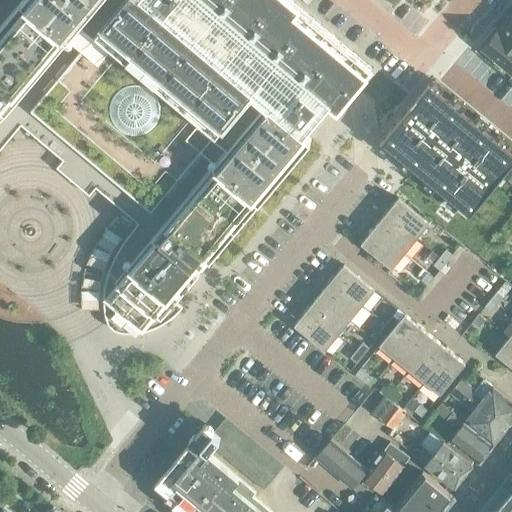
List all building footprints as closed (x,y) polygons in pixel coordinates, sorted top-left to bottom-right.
[(371,67),(289,0),(22,0),(0,26),(0,119),(4,115),(145,231),(135,243),(128,237),(118,250),(111,264),(106,280),(104,296),(105,312),(107,320),(111,326),(123,333),(138,332),(150,329),(163,324),(173,316),(183,306),(175,300),(209,258),(311,139),(348,94),(371,67)] [(412,0),(423,9),(425,6),(430,0),(412,0)] [(495,26),(495,27),(511,41),(511,13),(499,29),(495,26)] [(511,41),(495,27),(480,44),(507,67),(511,71),(511,41)] [(511,163),(511,150),(428,82),(407,108),(401,115),(380,140),(471,214),(511,163)] [(398,196),(385,212),(416,237),(429,222),(398,196)] [(385,212),(373,227),(404,252),(416,237),(385,212)] [(404,252),(373,227),(361,242),(392,267),(404,252)] [(446,262),(453,254),(446,248),(440,256),(446,262)] [(446,262),(440,256),(433,264),(440,269),(446,262)] [(343,263),(331,278),(362,303),(374,288),(343,263)] [(421,278),(428,284),(434,276),(427,271),(421,278)] [(331,278),(319,293),(350,319),(362,303),(331,278)] [(497,303),(504,296),(497,290),(491,298),(497,303)] [(319,293),(306,308),(337,334),(350,319),(319,293)] [(491,311),(497,303),(491,298),(484,305),(491,311)] [(337,334),(306,308),(294,324),(325,349),(337,334)] [(472,320),(479,326),(485,318),(478,312),(472,320)] [(394,356),(420,325),(404,313),(398,320),(392,328),(385,337),(379,344),(394,356)] [(392,328),(398,320),(391,315),(385,323),(392,328)] [(392,328),(385,323),(378,331),(385,337),(392,328)] [(394,356),(409,369),(435,337),(420,325),(394,356)] [(409,369),(425,381),(450,350),(435,337),(409,369)] [(511,340),(508,337),(495,352),(511,365),(511,340)] [(364,356),(371,348),(364,342),(357,350),(364,356)] [(364,356),(357,350),(351,358),(358,363),(364,356)] [(450,350),(425,381),(440,393),(465,362),(450,350)] [(355,373),(362,380),(368,373),(360,367),(355,373)] [(462,378),(456,385),(509,426),(511,422),(511,399),(492,385),(482,398),(473,392),(476,389),(462,378)] [(387,397),(392,390),(385,384),(379,390),(387,397)] [(456,385),(450,393),(464,403),(466,400),(475,407),(472,411),(465,421),(493,443),(495,444),(509,426),(456,385)] [(392,390),(387,397),(395,403),(400,396),(392,390)] [(385,396),(373,412),(394,427),(406,412),(385,396)] [(414,409),(422,416),(427,409),(419,403),(414,409)] [(465,421),(442,403),(435,411),(459,429),(450,440),(478,462),(493,443),(465,421)] [(213,430),(212,430),(205,424),(198,433),(194,433),(189,439),(190,443),(155,484),(168,495),(171,491),(179,497),(173,505),(181,511),(272,511),(273,511),(253,495),(256,491),(209,451),(213,446),(263,487),(270,478),(213,430)] [(330,437),(315,455),(351,486),(365,469),(330,437)] [(433,454),(424,447),(421,451),(415,447),(411,452),(455,486),(473,464),(443,441),(433,454)] [(385,493),(406,466),(383,449),(363,476),(385,493)] [(399,511),(442,511),(455,497),(427,473),(396,509),(399,511)] [(399,511),(396,509),(382,497),(376,492),(359,511),(399,511)] [(511,511),(511,500),(502,511),(511,511)]
